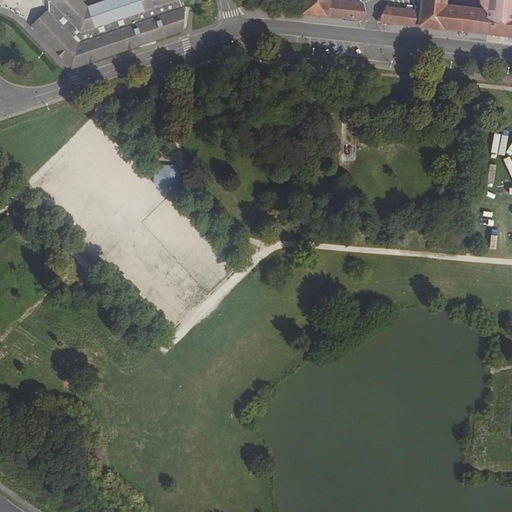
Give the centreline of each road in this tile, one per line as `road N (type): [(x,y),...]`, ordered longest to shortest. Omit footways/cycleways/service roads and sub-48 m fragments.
road 1 (residential): [(235,30),(267,24),(511,52)]
road 2 (residential): [(235,30),(5,105)]
